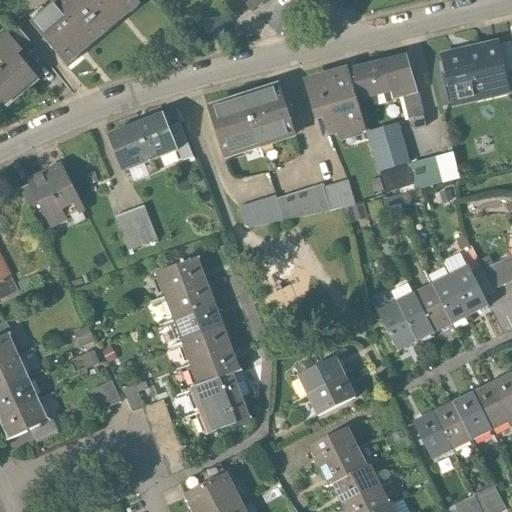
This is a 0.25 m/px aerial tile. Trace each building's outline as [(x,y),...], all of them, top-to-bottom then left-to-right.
[(68,66),(104,36),(73,0),(61,0),(32,24),(68,66)] [(140,0),(73,0),(104,36),(143,4),(140,0)] [(237,0),(245,11),(262,0),(237,0)] [(0,51),(4,58),(0,60),(0,76),(13,95),(42,75),(24,50),(30,46),(14,24),(0,33),(0,51)] [(489,43),(428,58),(441,111),(502,96),(489,43)] [(408,59),(355,74),(362,103),(388,96),(391,106),(419,99),(408,59)] [(371,133),(362,103),(355,74),(311,86),(327,145),(371,133)] [(281,89),(245,99),(259,150),(296,140),(281,89)] [(223,161),(259,150),(245,99),(208,110),(223,161)] [(159,113),(103,139),(118,170),(173,144),(159,113)] [(444,182),(437,156),(416,162),(406,122),(371,131),(386,191),(418,183),(419,188),(444,182)] [(443,156),(450,182),(468,177),(461,150),(443,156)] [(54,163),(22,179),(46,228),(78,212),(54,163)] [(341,181),(234,210),(240,232),(347,203),(341,181)] [(135,208),(109,218),(124,255),(150,245),(135,208)] [(149,272),(157,294),(202,279),(194,256),(149,272)] [(511,263),(470,277),(481,299),(505,289),(511,290),(511,263)] [(0,298),(12,293),(0,270),(0,298)] [(467,270),(449,279),(467,316),(485,307),(481,299),(470,277),(467,270)] [(157,294),(165,317),(210,301),(202,279),(157,294)] [(450,324),(467,316),(449,279),(432,287),(450,324)] [(432,287),(414,296),(432,333),(450,324),(432,287)] [(414,342),(432,333),(414,296),(396,304),(414,342)] [(165,317),(173,339),(218,324),(210,301),(165,317)] [(396,350),(414,342),(396,304),(378,313),(396,350)] [(173,339),(181,362),(226,346),(218,324),(173,339)] [(0,332),(0,359),(11,354),(0,332)] [(234,369),(226,346),(181,362),(189,385),(227,371),(234,369)] [(0,386),(21,376),(11,354),(0,359),(0,386)] [(293,378),(302,398),(337,383),(328,362),(293,378)] [(198,410),(236,396),(227,371),(189,385),(198,410)] [(0,413),(32,399),(21,376),(0,386),(0,413)] [(511,376),(492,385),(508,419),(511,417),(511,376)] [(346,403),(337,383),(302,398),(311,419),(346,403)] [(492,385),(472,395),(488,428),(508,419),(492,385)] [(107,386),(81,397),(90,418),(116,407),(112,399),(107,386)] [(128,392),(112,399),(116,407),(123,423),(139,417),(128,392)] [(472,395),(452,404),(468,438),(488,428),(472,395)] [(236,396),(198,410),(206,435),(245,422),(236,396)] [(42,421),(32,399),(0,413),(0,437),(1,440),(42,421)] [(165,399),(147,407),(167,458),(185,451),(165,399)] [(452,404),(432,413),(448,447),(468,438),(452,404)] [(428,456),(448,447),(432,413),(412,423),(428,456)] [(297,446),(309,466),(349,441),(337,422),(297,446)] [(361,461),(349,441),(309,466),(322,486),(361,461)] [(322,486),(334,505),(374,481),(361,461),(322,486)] [(185,511),(212,511),(234,503),(223,477),(178,496),(185,511)] [(367,511),(386,501),(374,481),(334,505),(337,511),(367,511)] [(493,511),(486,497),(454,511),(493,511)] [(367,511),(392,511),(386,501),(367,511)] [(237,511),(234,503),(212,511),(237,511)]
